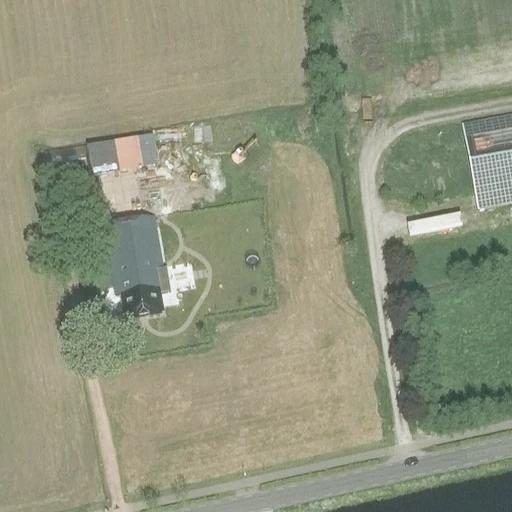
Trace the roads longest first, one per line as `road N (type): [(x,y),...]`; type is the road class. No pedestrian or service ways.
road 1 (tertiary): [(205,511),(511,447)]
road 2 (track): [(119,511),(72,205)]
